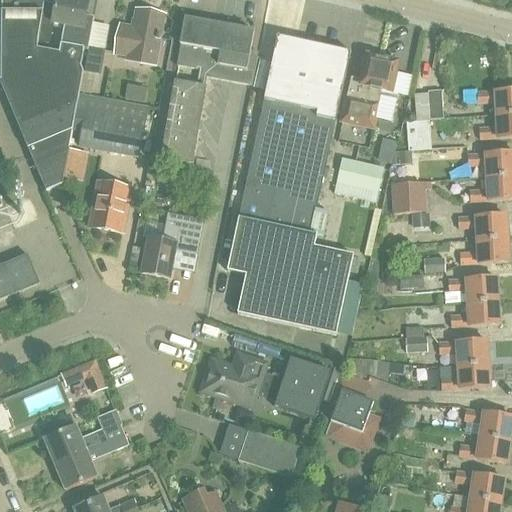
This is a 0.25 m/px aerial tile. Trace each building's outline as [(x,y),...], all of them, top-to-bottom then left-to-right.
[(44,4),(45,4),(45,0),(2,0),(2,82),(1,83),(47,193),(63,186),(84,74),(80,64),(83,62),(85,50),(79,49),(79,50),(63,47),(62,55),(38,51),(38,43),(37,39),(44,4)] [(57,0),(56,6),(45,4),(44,4),(37,39),(38,43),(38,51),(62,55),(63,47),(79,50),(79,49),(83,30),(85,30),(90,2),(78,0),(57,0)] [(120,27),(115,55),(128,58),(128,63),(129,63),(155,68),(165,17),(138,12),(134,30),(120,27)] [(206,72),(205,78),(253,87),(261,46),(252,44),(255,32),(213,25),(214,22),(201,20),(201,23),(186,20),(181,46),(177,67),(206,72)] [(337,337),(354,257),(315,248),(318,237),(323,238),(328,213),(316,210),(344,80),(345,80),(346,75),(351,54),(334,51),(294,42),(277,38),(276,45),(272,64),(273,64),(256,142),(240,220),(228,273),(247,277),(238,316),(288,327),(337,337)] [(105,52),(92,50),(90,49),(88,49),(88,51),(84,72),(101,76),(105,52)] [(392,94),(399,64),(367,57),(362,81),(352,79),(342,123),(374,130),(382,96),(381,96),(382,91),(392,94)] [(193,166),(197,144),(207,89),(176,83),(166,139),(161,161),(193,166)] [(415,96),(417,122),(430,121),(444,120),(442,92),(429,93),(429,95),(415,96)] [(497,117),(511,116),(511,92),(478,95),(478,105),(497,105),(497,117)] [(147,119),(88,108),(80,148),(139,159),(147,119)] [(511,116),(497,117),(498,129),(480,130),(480,142),(511,139),(511,116)] [(408,152),(422,151),(431,150),(430,121),(417,122),(407,123),(408,152)] [(422,151),(408,152),(398,152),(399,170),(423,168),(422,151)] [(488,180),(511,178),(511,154),(468,157),(469,168),(487,167),(488,180)] [(385,171),(343,161),(335,195),(377,204),(385,171)] [(511,178),(488,180),(488,193),(470,193),(471,205),(511,202),(511,178)] [(415,215),(427,214),(425,184),(392,186),(394,216),(415,215)] [(123,234),(132,191),(99,185),(96,202),(101,202),(96,229),(123,234)] [(199,257),(206,222),(168,214),(163,242),(149,239),(143,275),(170,280),(175,252),(199,257)] [(477,243),(508,241),(506,217),(458,220),(459,232),(477,231),(477,243)] [(508,241),(477,243),(478,255),(460,256),(460,268),(509,264),(508,241)] [(0,302),(41,286),(28,256),(0,267),(0,302)] [(425,275),(446,274),(446,259),(424,260),(425,275)] [(396,275),(396,266),(385,267),(385,276),(396,275)] [(400,292),(424,290),(423,278),(423,277),(399,279),(400,292)] [(468,305),(498,303),(497,279),(449,282),(449,294),(453,293),(454,306),(468,304),(468,305)] [(498,303),(468,305),(469,317),(450,318),(451,329),(500,326),(498,303)] [(422,336),(440,335),(439,325),(421,326),(422,336)] [(429,340),(428,340),(408,341),(408,351),(430,350),(429,340)] [(458,368),(489,366),(487,343),(439,346),(440,357),(457,356),(458,368)] [(168,346),(163,357),(192,369),(196,358),(168,346)] [(202,394),(240,406),(253,411),(258,394),(260,399),(271,402),(273,400),(279,402),(286,381),(265,374),(268,366),(238,356),(233,368),(212,361),(202,394)] [(315,420),(330,375),(292,362),(286,381),(279,402),(277,407),(315,420)] [(489,366),(458,368),(459,380),(442,382),(443,393),(490,390),(489,366)] [(106,389),(97,368),(86,373),(94,394),(106,389)] [(367,385),(341,376),(332,401),(339,404),(327,437),(368,452),(377,428),(367,424),(374,404),(363,399),(370,382),(368,382),(367,385)] [(108,444),(125,436),(122,427),(116,412),(99,419),(103,427),(104,431),(82,440),(76,427),(74,428),(70,418),(53,425),(58,435),(45,440),(55,466),(86,453),(87,454),(108,444)] [(480,438),(510,442),(511,428),(511,418),(466,412),(465,423),(482,426),(480,438)] [(258,469),(292,480),(302,450),(268,439),(249,432),(239,463),(258,469)] [(130,447),(125,436),(108,444),(112,454),(130,447)] [(510,442),(480,438),(478,449),(461,447),(459,458),(507,465),(510,442)] [(86,453),(55,466),(66,492),(97,479),(87,454),(86,453)] [(471,499),(501,504),(504,481),(457,473),(456,485),(473,487),(471,499)] [(207,499),(206,498),(204,493),(184,501),(188,511),(223,511),(216,495),(207,499)] [(75,511),(129,511),(138,509),(135,501),(110,511),(104,497),(75,509),(75,511)] [(499,511),(501,504),(471,499),(469,511),(452,509),(451,511),(499,511)]
